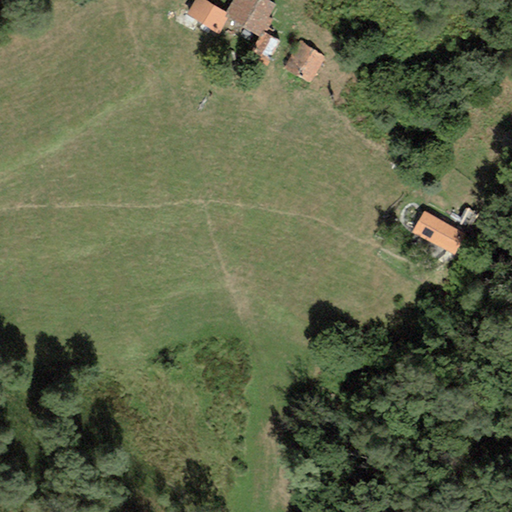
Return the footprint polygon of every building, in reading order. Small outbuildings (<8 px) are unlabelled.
[(220,18),(222,14),(198,0),(194,0),(182,20),(214,38),(224,21),(220,18)] [(273,10),(256,0),(230,0),(222,14),(220,18),(224,21),(255,40),(259,33),(273,10)] [(259,33),(255,40),(246,55),(263,65),(276,43),(259,33)] [(320,60),(296,45),(280,71),(304,86),(320,60)] [(457,236),(423,218),(415,234),(449,252),(457,236)]
